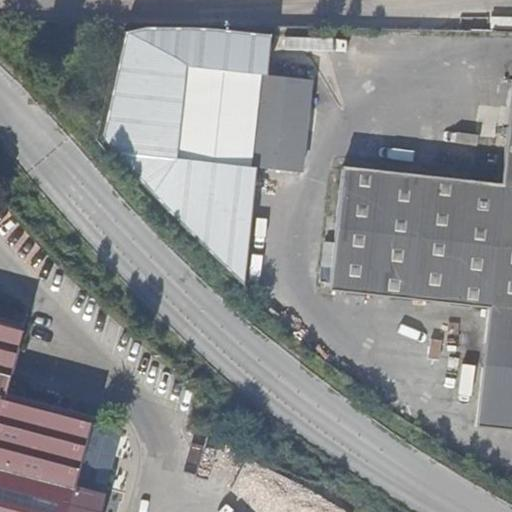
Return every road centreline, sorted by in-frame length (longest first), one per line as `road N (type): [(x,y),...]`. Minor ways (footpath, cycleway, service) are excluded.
road 1 (unknown): [(511,47),(370,90),(326,125),(300,256),(314,321),(343,351),(429,413),(511,451)]
road 2 (unknown): [(89,0),(306,8),(331,0)]
